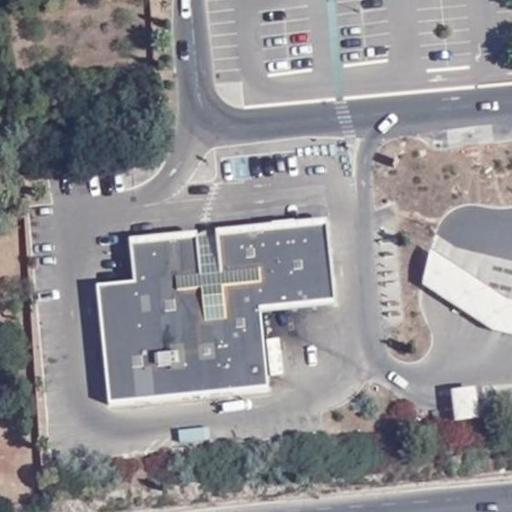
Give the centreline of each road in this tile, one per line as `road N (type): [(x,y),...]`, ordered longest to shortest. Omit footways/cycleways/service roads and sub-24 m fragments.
road 1 (unknown): [(145,211),(84,220),(74,232),(86,404),(96,413),(228,409),(292,392),(323,379),(373,324)]
road 2 (unknown): [(145,211),(365,187)]
road 3 (unknown): [(204,98),(185,152),(145,211)]
